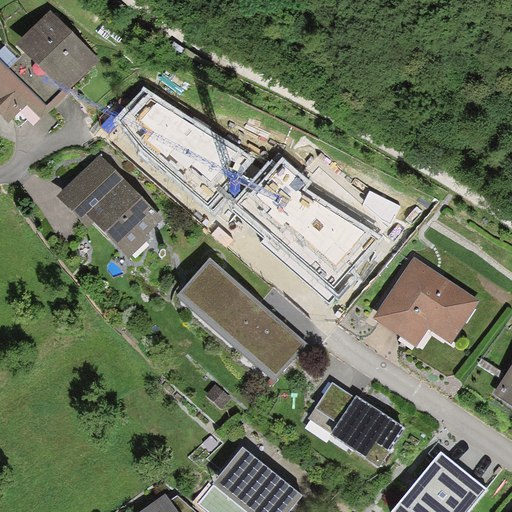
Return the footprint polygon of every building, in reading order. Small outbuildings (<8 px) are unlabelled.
[(0,125),(0,126),(20,107),(34,121),(97,62),(46,9),(0,53),(0,125)] [(115,120),(208,204),(251,158),(240,148),(146,87),(115,120)] [(282,156),(238,205),(330,288),(380,234),(305,189),(312,182),(282,156)] [(89,160),(51,200),(118,261),(155,221),(89,160)] [(265,387),(302,346),(197,251),(160,292),(265,387)] [(410,257),(368,319),(409,347),(422,327),(447,344),(476,302),(410,257)] [(511,360),(490,395),(511,409),(511,360)] [(329,377),(299,421),(372,471),(402,427),(329,377)] [(291,511),(300,503),(239,446),(200,488),(225,511),(291,511)] [(472,511),(490,488),(440,450),(394,511),(472,511)] [(174,511),(162,493),(135,511),(174,511)]
